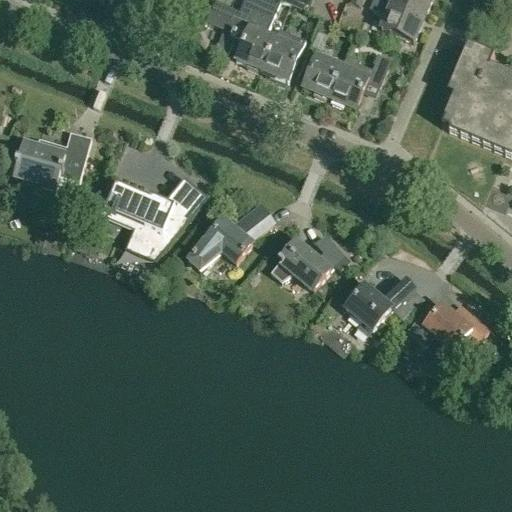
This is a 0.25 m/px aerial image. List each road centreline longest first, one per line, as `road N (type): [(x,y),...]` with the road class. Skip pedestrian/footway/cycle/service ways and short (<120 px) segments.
road 1 (residential): [(511,257),(383,163),(122,54)]
road 2 (residential): [(122,54),(0,3)]
